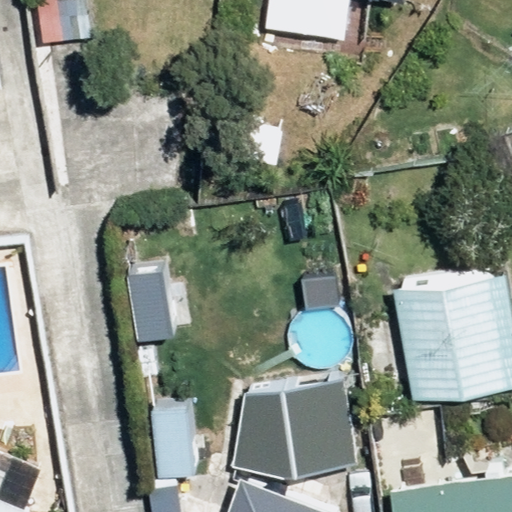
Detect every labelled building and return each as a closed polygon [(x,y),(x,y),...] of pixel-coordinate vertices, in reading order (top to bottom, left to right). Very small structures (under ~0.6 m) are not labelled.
[(69,0),(34,0),(39,44),(74,41),(69,0)] [(454,0),(446,14),(474,32),(495,0),(494,0),(454,0)] [(284,114),(242,109),(235,157),(278,163),(284,114)] [(391,293),(413,406),(511,387),(511,337),(499,273),(391,293)] [(231,469),(290,482),(354,465),(338,383),(278,395),(242,395),(231,469)] [(0,511),(49,511),(59,487),(0,466),(0,511)] [(511,511),(511,476),(389,493),(391,511),(511,511)] [(226,511),(319,511),(237,483),(226,511)]
